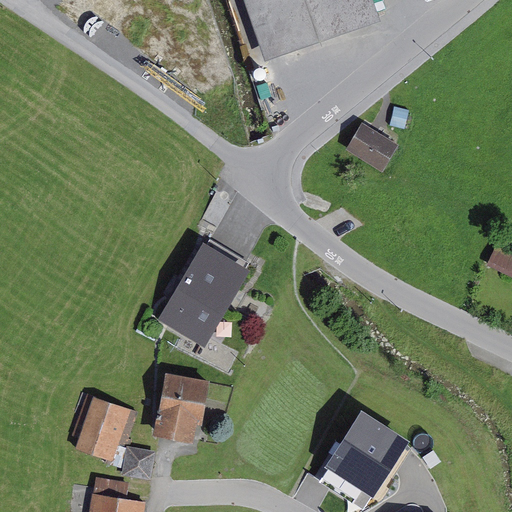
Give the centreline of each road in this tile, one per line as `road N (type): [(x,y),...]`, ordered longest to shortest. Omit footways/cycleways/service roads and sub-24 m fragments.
road 1 (residential): [(255,171),(298,225),(357,270),(511,346)]
road 2 (residential): [(6,0),(255,171)]
road 3 (residential): [(468,0),(255,171)]
road 4 (residential): [(291,511),(248,493),(170,492)]
